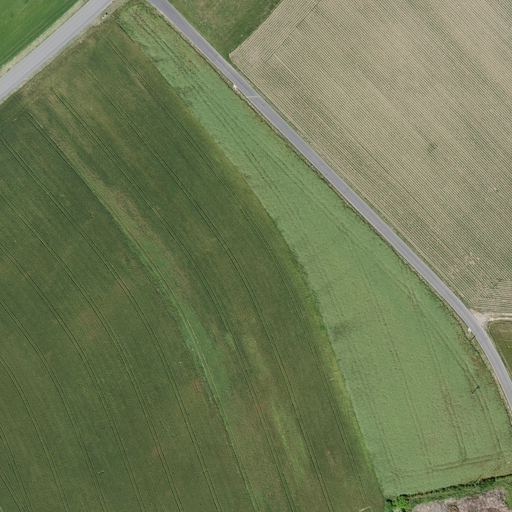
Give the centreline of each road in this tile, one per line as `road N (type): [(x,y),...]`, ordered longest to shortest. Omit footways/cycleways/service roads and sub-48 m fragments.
road 1 (residential): [(158,0),(457,305),(493,355),(511,400)]
road 2 (tertiary): [(102,0),(0,89)]
